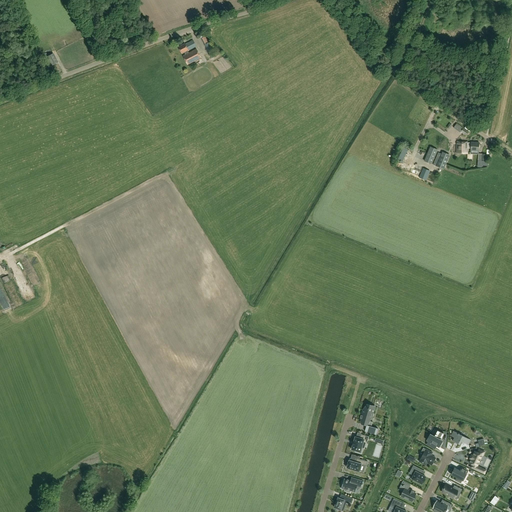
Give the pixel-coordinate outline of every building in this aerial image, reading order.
[(184,52),(185,53),(188,51),(187,51),(196,46),(193,40),(185,44),(178,47),(182,54),(184,52)] [(189,53),(188,51),(185,53),(185,55),(183,56),(188,65),(201,58),(196,49),(189,53)] [(57,63),(53,54),(44,58),(48,67),(57,63)] [(94,59),(78,65),(79,69),(95,64),(94,59)] [(468,132),(463,128),(457,123),(453,128),(460,133),(461,132),(466,135),(468,132)] [(467,148),(468,143),(468,142),(457,141),(456,153),(467,154),(467,148)] [(471,143),(468,143),(467,148),(471,149),(471,151),(479,151),(479,143),(471,142),(471,143)] [(424,161),(431,164),(437,150),(430,147),(424,161)] [(408,150),(403,148),(398,159),(403,161),(408,150)] [(442,152),(436,166),(444,169),(449,155),(442,152)] [(429,171),(423,168),(420,178),(426,180),(429,171)] [(373,422),(368,421),(369,417),(371,418),(372,417),(373,417),(374,414),(373,414),(375,407),(373,406),(373,405),(367,404),(366,410),(364,409),(361,419),(363,419),(361,424),(369,426),(367,432),(365,431),(376,435),(376,434),(377,429),(378,429),(371,427),(373,422)] [(435,437),(432,435),(430,435),(428,440),(429,441),(427,444),(434,449),(435,448),(436,445),(438,446),(439,447),(439,446),(442,442),(444,433),(443,432),(443,434),(438,431),(437,434),(436,433),(436,434),(436,435),(435,437)] [(471,440),(456,432),(453,437),(454,438),(453,441),(460,444),(461,441),(468,445),(471,440)] [(353,445),(352,450),(356,451),(356,452),(361,453),(362,448),(361,448),(363,441),(367,442),(369,437),(361,435),(360,438),(355,437),(354,441),(352,445),(353,445)] [(426,465),(427,462),(431,464),(432,462),(433,463),(435,458),(431,456),(433,453),(426,449),(423,448),(421,451),(424,453),(419,462),(426,465)] [(472,464),(471,467),(478,471),(479,467),(478,467),(483,455),(484,452),(479,449),(478,452),(475,451),(473,455),(471,455),(470,458),(471,459),(469,463),(472,464)] [(366,466),(368,462),(357,458),(356,462),(349,460),(348,463),(348,462),(347,465),(348,466),(347,468),(359,472),(362,464),(366,466)] [(422,484),(426,477),(420,474),(422,470),(414,465),(411,470),(414,471),(411,478),(422,484)] [(455,468),(452,475),(456,478),(455,480),(461,483),(465,474),(466,475),(468,471),(466,470),(467,469),(462,467),(460,470),(455,468)] [(355,493),(357,487),(361,488),(363,481),(352,478),(352,477),(351,477),(350,481),(344,479),(345,479),(344,479),(343,482),(342,482),(341,485),(342,485),(341,489),(342,489),(342,488),(346,490),(346,492),(350,493),(350,491),(355,492),(355,493)] [(416,494),(413,492),(413,491),(410,490),(409,491),(408,490),(409,488),(409,489),(410,485),(404,481),(402,485),(405,487),(401,496),(412,502),(416,494)] [(460,494),(462,489),(454,485),(453,488),(446,485),(444,488),(444,489),(442,492),(454,498),(457,492),(460,494)] [(351,503),(353,499),(344,496),(343,500),(338,498),(334,508),(343,511),(347,501),(351,503)] [(452,504),(442,499),(440,502),(437,501),(433,508),(434,508),(433,511),(435,511),(438,511),(439,511),(440,511),(444,511),(447,507),(450,509),(452,504)] [(394,500),(391,505),(395,507),(393,511),(406,511),(407,511),(399,508),(401,503),(394,500)]
